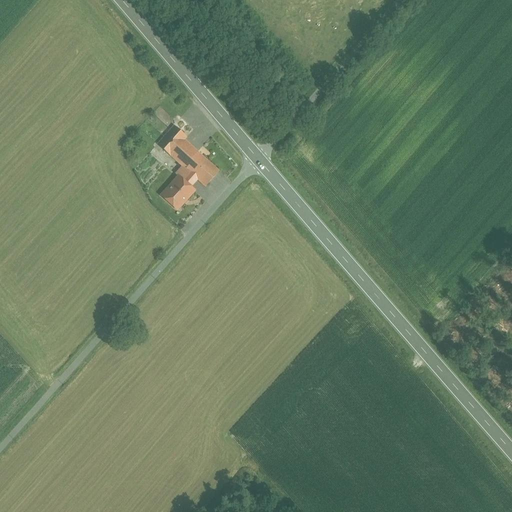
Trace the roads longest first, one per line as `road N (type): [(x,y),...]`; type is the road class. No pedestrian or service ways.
road 1 (unclassified): [(258,159),(0,448)]
road 2 (secondary): [(511,450),(258,159)]
road 3 (unclassified): [(399,0),(258,159)]
road 4 (secondary): [(121,0),(258,159)]
